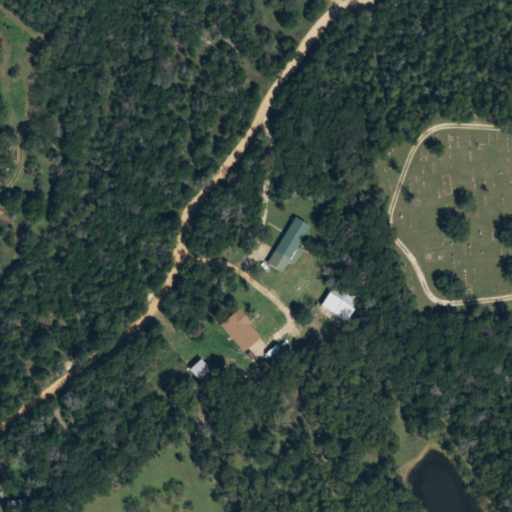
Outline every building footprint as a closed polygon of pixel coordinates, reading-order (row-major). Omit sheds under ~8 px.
[(312,226),(294,216),(268,263),(284,272),(289,261),(292,263),(312,226)] [(355,308),(351,305),(356,297),(336,283),(320,307),(345,324),(355,308)] [(221,323),(243,351),(261,338),(240,309),(221,323)] [(210,370),(202,359),(191,369),(199,379),(210,370)] [(29,497),(0,496),(0,506),(29,506),(29,497)]
